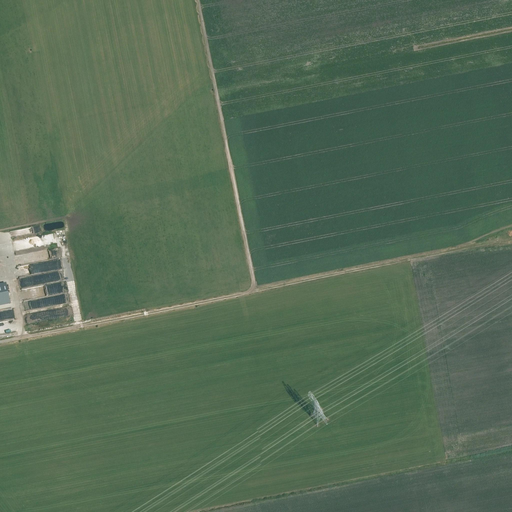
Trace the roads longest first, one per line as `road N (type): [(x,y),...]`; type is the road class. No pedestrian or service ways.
road 1 (track): [(0,342),(253,290),(196,0)]
road 2 (track): [(253,290),(462,249),(497,251)]
